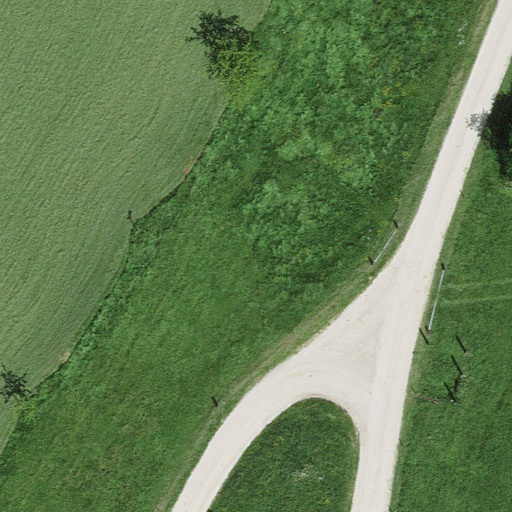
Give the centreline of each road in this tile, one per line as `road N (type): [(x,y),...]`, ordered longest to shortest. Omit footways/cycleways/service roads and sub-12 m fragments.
road 1 (residential): [(511,21),(428,232),(389,371)]
road 2 (residential): [(200,511),(252,416),(284,382),(322,357),(389,371)]
